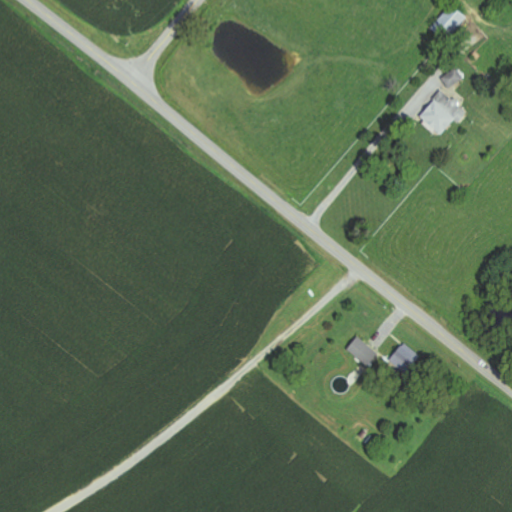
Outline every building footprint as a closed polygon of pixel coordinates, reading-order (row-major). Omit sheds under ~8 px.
[(434,30),(449,43),(470,18),(455,5),(434,30)] [(467,80),(459,69),(445,79),(452,90),(467,80)] [(445,136),(458,122),(461,125),(471,114),(446,91),(423,117),(445,136)] [(350,351),(371,368),(382,355),(361,338),(350,351)] [(424,359),(408,344),(393,360),(408,375),(424,359)]
